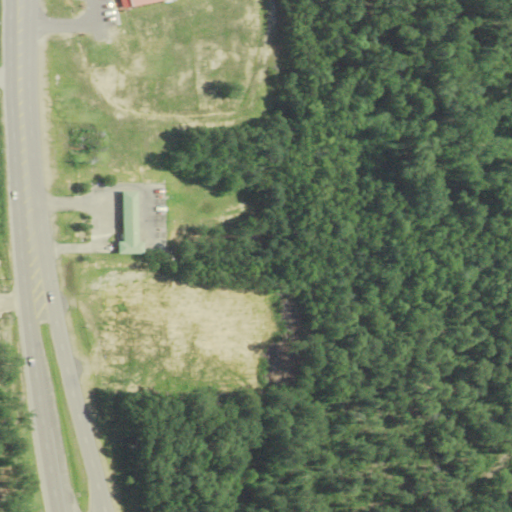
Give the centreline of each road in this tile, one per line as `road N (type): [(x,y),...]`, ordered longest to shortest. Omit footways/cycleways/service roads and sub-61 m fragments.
road 1 (primary): [(100,511),(37,219)]
road 2 (primary): [(18,220),(55,511)]
road 3 (primary): [(10,0),(18,220)]
road 4 (primary): [(37,219),(29,0)]
